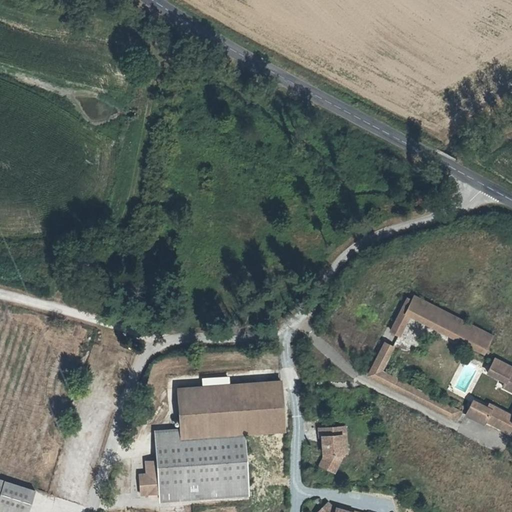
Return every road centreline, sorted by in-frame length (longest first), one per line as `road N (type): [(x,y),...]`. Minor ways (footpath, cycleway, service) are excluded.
road 1 (tertiary): [(486,186),(151,0)]
road 2 (unclassified): [(162,343),(281,336),(362,244),(466,205),(486,186)]
road 3 (unclassified): [(162,343),(136,361),(89,511)]
road 4 (track): [(0,300),(162,343)]
